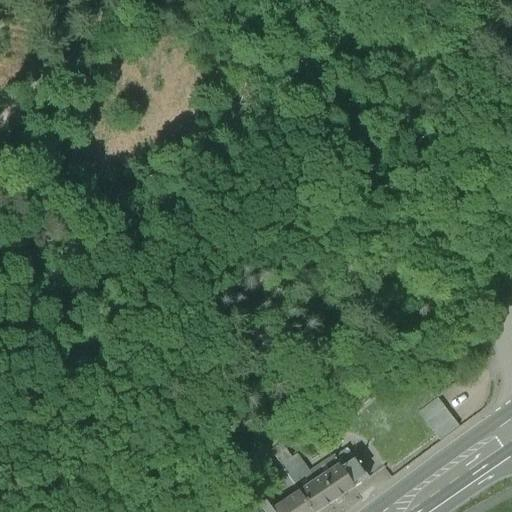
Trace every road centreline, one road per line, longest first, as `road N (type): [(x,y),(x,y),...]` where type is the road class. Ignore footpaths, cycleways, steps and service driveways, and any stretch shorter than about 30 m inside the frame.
road 1 (track): [(0,124),(126,0)]
road 2 (primary): [(511,428),(396,511)]
